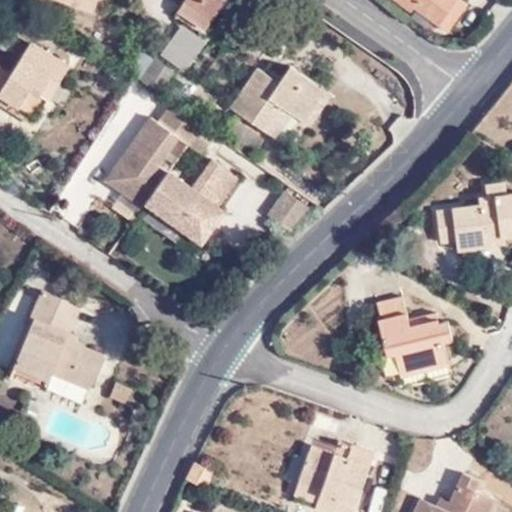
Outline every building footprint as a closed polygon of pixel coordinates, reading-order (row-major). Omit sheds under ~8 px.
[(71,0),(95,9),(98,0),(71,0)] [(201,31),(222,0),(188,0),(178,15),(201,31)] [(295,23),(306,9),(293,0),(270,0),(268,3),(295,23)] [(413,5),(448,30),(468,1),(466,0),(397,0),(410,9),(413,5)] [(179,17),(156,47),(184,68),(206,37),(179,17)] [(0,103),(30,122),(47,97),(34,88),(48,65),(61,75),(69,62),(30,37),(10,68),(0,61),(0,103)] [(177,66),(141,39),(140,72),(162,87),(177,66)] [(306,120),(330,88),(293,63),(285,74),(279,80),(271,73),(261,66),(231,105),(267,131),(286,106),(294,111),(306,120)] [(34,88),(47,97),(61,75),(48,65),(34,88)] [(279,80),(285,74),(276,66),(271,73),(279,80)] [(337,94),(330,88),(306,120),(313,126),(337,94)] [(178,132),(192,112),(174,99),(159,118),(151,113),(107,174),(133,194),(159,158),(178,132)] [(275,137),(294,111),(286,106),(267,131),(275,137)] [(203,120),(192,112),(178,132),(188,140),(203,120)] [(255,147),(263,138),(240,120),(232,129),(255,147)] [(159,158),(133,194),(143,201),(146,197),(202,239),(226,207),(219,200),(239,172),(214,154),(193,182),(159,158)] [(491,228),(511,225),(511,187),(511,188),(509,177),(507,177),(506,174),(489,177),(490,187),(482,188),(483,195),(438,201),(443,232),(456,231),(458,244),(493,238),(491,228)] [(296,227),(313,201),(288,184),(271,210),(296,227)] [(18,361),(55,378),(57,373),(90,388),(102,356),(76,344),(68,341),(73,329),(84,306),(44,288),(31,317),(36,320),(18,361)] [(401,367),(451,358),(446,335),(454,333),(449,311),(439,312),(437,305),(409,311),(406,290),(378,294),(386,347),(398,347),(401,367)] [(68,341),(76,344),(81,333),(73,329),(68,341)] [(51,386),(55,378),(18,361),(15,369),(51,386)] [(110,397),(129,404),(134,389),(117,382),(110,397)] [(348,447),(351,436),(338,432),(335,443),(348,447)] [(320,486),(317,495),(316,501),(354,511),(376,443),(351,436),(348,447),(335,443),(313,436),(299,479),(320,486)] [(207,478),(214,466),(199,457),(193,469),(207,478)] [(448,505),(435,500),(421,493),(413,511),(488,511),(496,492),(477,484),(481,474),(464,466),(453,493),(448,505)] [(296,488),(317,495),(320,486),(299,479),(296,488)] [(440,487),(435,500),(448,505),(453,493),(440,487)]
